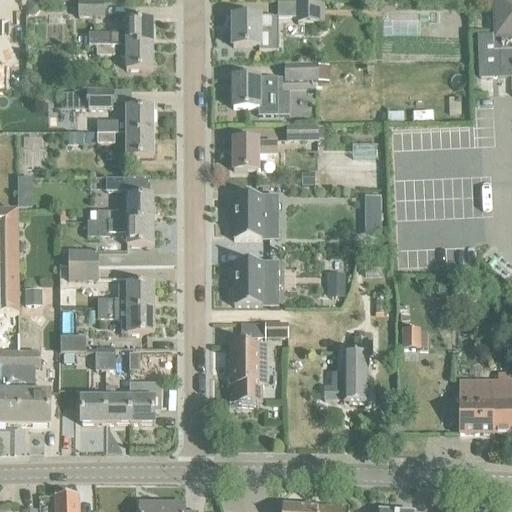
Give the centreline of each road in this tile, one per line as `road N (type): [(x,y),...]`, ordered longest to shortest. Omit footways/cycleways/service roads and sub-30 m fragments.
road 1 (residential): [(192,474),(194,0)]
road 2 (residential): [(192,474),(511,484)]
road 3 (residential): [(0,476),(192,474)]
